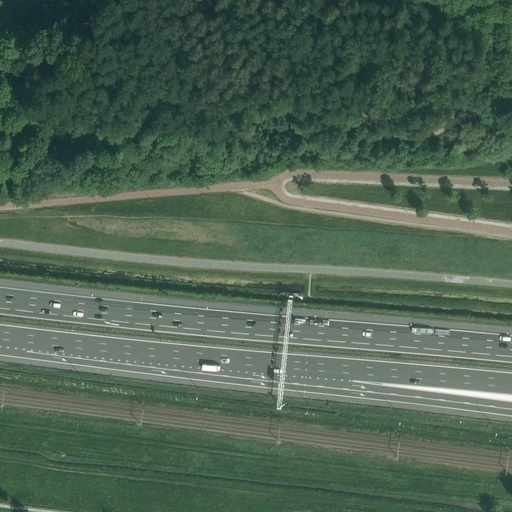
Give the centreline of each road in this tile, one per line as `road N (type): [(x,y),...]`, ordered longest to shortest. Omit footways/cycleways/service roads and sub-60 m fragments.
road 1 (motorway): [(511,346),(0,297)]
road 2 (motorway): [(0,335),(354,369)]
road 3 (unknown): [(511,237),(284,205),(240,187)]
road 4 (motorway): [(354,369),(511,404)]
road 5 (motorway): [(354,369),(511,383)]
